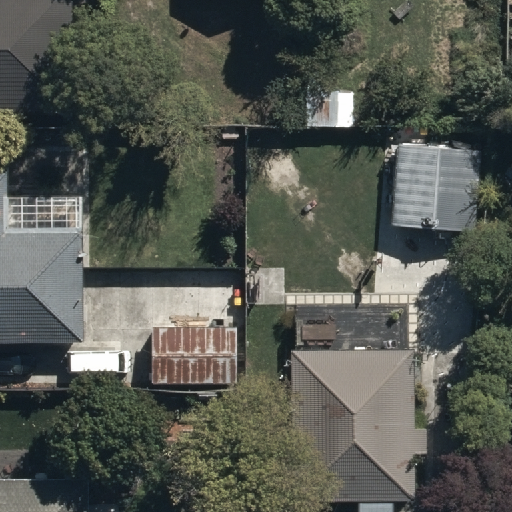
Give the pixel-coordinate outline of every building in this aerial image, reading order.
[(0,0),(0,107),(70,108),(70,0),(0,0)] [(482,150),(399,143),(392,225),(475,232),(482,150)] [(0,337),(83,337),(81,188),(4,189),(4,169),(0,169),(0,337)] [(246,316),(315,319),(320,228),(251,224),(246,316)] [(153,310),(152,384),(221,386),(222,311),(153,310)] [(392,511),(392,495),(413,494),(415,451),(432,451),(432,403),(412,403),(413,343),(357,343),(357,332),(297,332),(297,346),(291,345),(289,511),(392,511)] [(0,511),(87,511),(88,466),(0,465),(0,511)] [(172,511),(166,503),(151,511),(172,511)]
